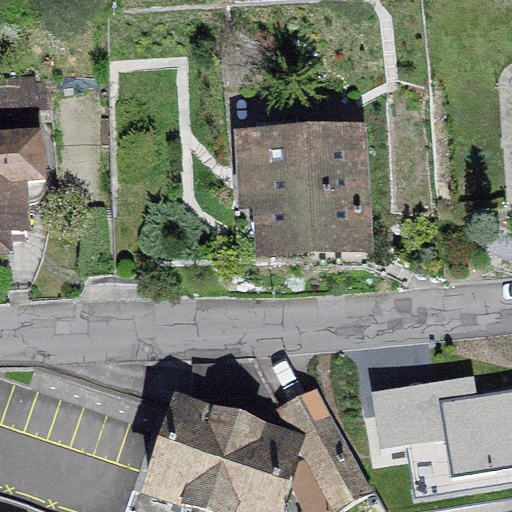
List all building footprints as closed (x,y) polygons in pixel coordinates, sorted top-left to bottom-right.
[(0,85),(0,114),(46,110),(43,82),(0,85)] [(0,254),(5,254),(4,237),(26,235),(23,187),(44,185),(41,136),(0,139),(0,254)] [(314,245),(355,244),(350,143),(246,149),(249,205),(270,204),(272,243),(314,240),(314,245)] [(83,217),(84,277),(116,277),(114,216),(83,217)] [(199,363),(201,398),(270,394),(252,361),(199,363)] [(511,392),(439,404),(451,483),(511,473),(511,392)] [(281,415),(333,511),(341,511),(370,493),(318,395),(281,415)] [(136,491),(128,511),(273,511),(295,447),(180,410),(154,496),(136,491)] [(0,488),(71,511),(128,511),(136,491),(142,474),(0,426),(0,488)]
